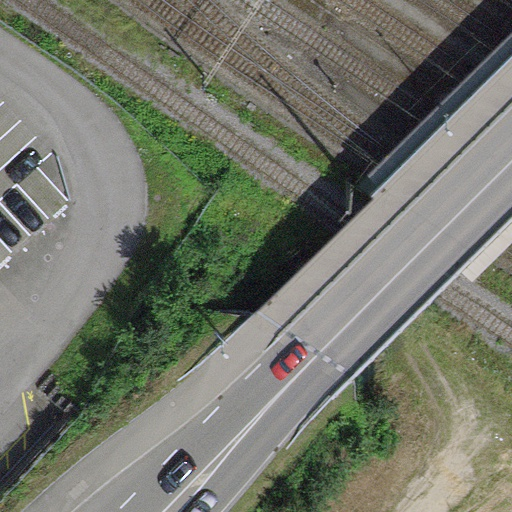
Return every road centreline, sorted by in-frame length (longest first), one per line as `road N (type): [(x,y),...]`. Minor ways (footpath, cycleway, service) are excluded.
road 1 (secondary): [(511,160),(316,354)]
road 2 (secondary): [(316,354),(254,390),(118,511)]
road 3 (track): [(416,511),(476,454),(481,434),(476,412),(396,350)]
road 4 (secondary): [(201,511),(316,354)]
